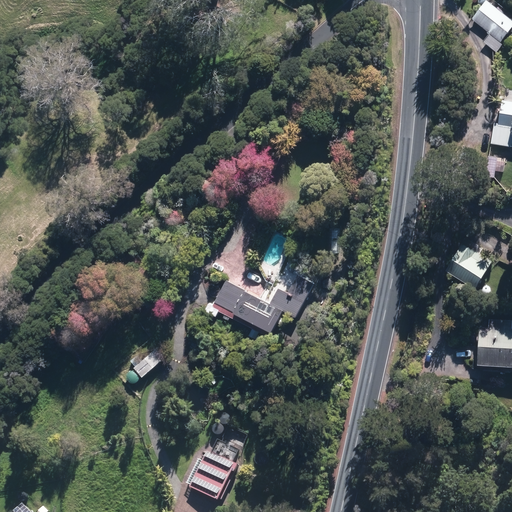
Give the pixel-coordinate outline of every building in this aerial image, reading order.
[(502,44),(511,31),(511,20),(488,2),(473,21),(490,35),(502,44)] [(511,99),(504,98),(500,122),(496,122),(492,142),(511,145),(511,99)] [(345,235),(340,234),(341,228),(330,227),(329,252),(338,252),(339,243),(345,244),(345,235)] [(305,244),(276,231),(263,259),(292,272),(305,244)] [(463,243),(448,270),(478,287),(490,265),(473,255),(475,250),(463,243)] [(280,286),(272,302),(227,279),(216,301),(274,331),(285,310),(298,316),(318,277),(301,269),(290,291),(280,286)] [(480,363),(511,364),(511,319),(491,318),(491,326),(482,326),(480,363)] [(157,348),(135,367),(144,377),(166,358),(157,348)] [(170,393),(177,386),(172,380),(164,387),(170,393)] [(220,501),(243,449),(216,436),(192,488),(220,501)] [(31,511),(23,503),(14,511),(31,511)]
